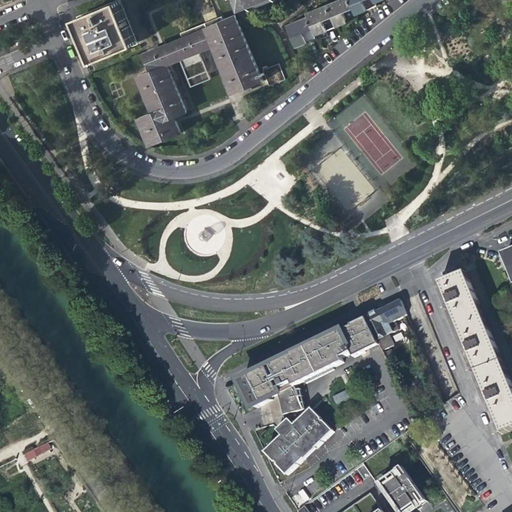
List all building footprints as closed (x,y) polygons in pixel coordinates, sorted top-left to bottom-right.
[(69,27),(72,29),(86,63),(139,42),(121,0),(120,0),(74,20),(69,27)] [(240,0),(245,9),(265,0),(240,0)] [(351,0),(334,0),(328,3),(338,25),(348,21),(358,16),(357,14),(351,0)] [(351,0),(357,14),(367,10),(378,5),(377,1),(375,0),(351,0)] [(307,12),(309,15),(317,35),(328,30),(338,25),(328,3),(307,12)] [(236,15),(223,20),(206,27),(205,24),(192,29),(181,34),(183,39),(144,55),(150,71),(138,77),(153,112),(139,118),(151,147),(181,134),(175,118),(187,114),(167,65),(214,45),(234,94),(263,82),(261,78),(265,76),(269,87),(285,81),(279,64),(263,71),(264,73),(260,74),(236,15)] [(318,37),(317,35),(309,15),(288,24),(298,46),(310,41),(318,37)] [(222,17),(205,24),(206,27),(223,20),(222,17)] [(466,274),(441,285),(501,434),(511,429),(511,385),(497,349),(472,289),(466,274)] [(409,316),(402,302),(382,311),(366,319),(377,342),(379,345),(379,346),(382,352),(394,347),(388,336),(398,331),(395,323),(409,316)] [(353,326),(366,353),(373,350),(379,346),(379,345),(377,342),(366,319),(360,322),(353,326)] [(366,353),(353,326),(310,347),(324,376),(335,370),(334,369),(344,364),(342,359),(353,354),(355,359),(366,353)] [(257,407),(258,407),(263,428),(274,425),(278,429),(280,431),(279,431),(285,437),(267,454),(272,459),(277,465),(277,464),(279,466),(288,477),(306,461),(304,458),(315,448),(317,451),(336,434),(325,424),(323,422),(324,422),(314,411),(308,415),(307,413),(306,412),(306,411),(306,410),(305,409),(305,408),(305,407),(304,406),(304,405),(304,404),(303,403),(303,402),(302,400),(302,399),(301,397),(301,396),(300,395),(300,393),(299,392),(299,391),(296,388),(306,383),(307,385),(324,376),(310,347),(243,380),(245,386),(248,394),(256,390),(258,392),(250,396),(252,401),(257,407)] [(384,356),(389,366),(394,363),(390,354),(384,356)] [(0,383),(10,377),(11,376),(5,367),(0,370),(0,383)] [(345,389),(332,396),(336,404),(349,398),(345,389)] [(302,390),(299,391),(299,392),(300,393),(300,395),(301,396),(301,397),(302,399),(302,400),(303,402),(303,403),(304,404),(304,405),(304,406),(305,407),(305,408),(305,409),(306,410),(306,411),(306,412),(307,413),(308,415),(302,390)] [(49,444),(40,448),(43,453),(53,449),(49,444)] [(38,456),(34,451),(24,455),(27,461),(38,456)] [(381,485),(393,501),(400,511),(409,511),(419,505),(420,506),(426,502),(401,468),(396,472),(397,474),(381,485)] [(80,482),(70,489),(77,499),(88,493),(80,482)] [(303,489),(297,493),(303,502),(309,498),(303,489)]
